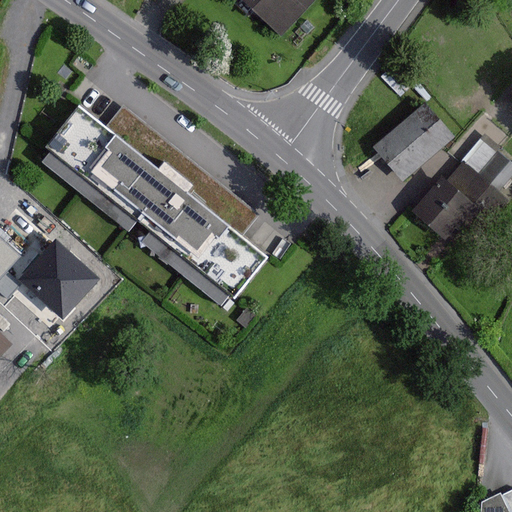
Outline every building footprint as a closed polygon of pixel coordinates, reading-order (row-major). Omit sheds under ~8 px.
[(317,0),(258,0),(294,30),(319,1),(317,0)] [(197,183),(169,160),(163,167),(111,125),(84,103),(51,144),(57,150),(143,219),(157,230),(235,293),(239,296),(272,256),(246,234),(191,190),(197,183)] [(264,212),(128,103),(111,125),(163,167),(169,160),(197,183),(191,190),(246,234),(264,212)] [(432,103),(382,146),(409,177),(459,135),(432,103)] [(57,150),(49,160),(135,229),(143,219),(57,150)] [(511,199),(469,163),(451,185),(481,211),(492,221),(511,199)] [(458,235),(464,227),(466,228),(481,211),(451,185),(446,181),(419,211),(449,237),(454,231),(458,235)] [(0,190),(0,232),(29,260),(50,238),(0,190)] [(157,230),(148,240),(227,304),(235,293),(157,230)] [(108,278),(65,238),(28,277),(71,318),(108,278)] [(0,353),(10,343),(0,332),(0,353)] [(511,511),(511,491),(507,495),(505,492),(488,501),(486,511),(511,511)]
